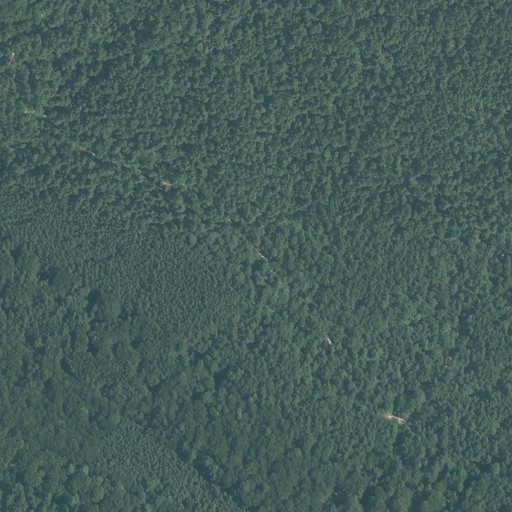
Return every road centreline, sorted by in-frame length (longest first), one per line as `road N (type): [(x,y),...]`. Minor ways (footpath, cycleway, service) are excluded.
road 1 (track): [(0,118),(37,112),(99,157),(197,191),(292,281),(366,406),(412,427)]
road 2 (track): [(412,427),(511,237)]
